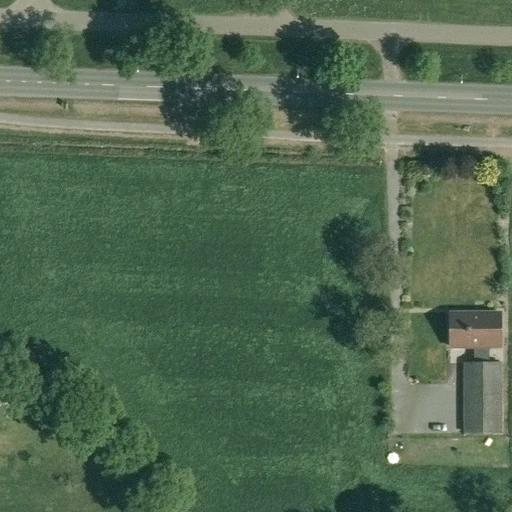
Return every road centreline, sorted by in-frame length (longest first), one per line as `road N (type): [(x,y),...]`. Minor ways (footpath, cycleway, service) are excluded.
road 1 (unclassified): [(390,34),(0,20)]
road 2 (tertiary): [(390,97),(0,83)]
road 3 (tertiary): [(511,102),(390,97)]
road 4 (unclassified): [(511,39),(390,34)]
